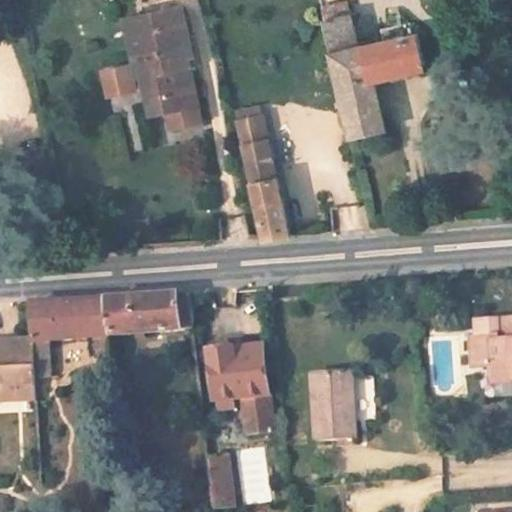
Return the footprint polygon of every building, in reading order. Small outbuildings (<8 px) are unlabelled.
[(176,127),(204,120),(190,63),(195,62),(181,4),(127,17),(141,77),(145,76),(155,114),(172,110),(176,127)] [(377,82),(440,66),(434,42),(372,58),(361,17),(329,24),(358,135),(359,141),(389,131),(377,82)] [(290,237),(267,144),(240,149),(263,239),(290,237)] [(190,333),(184,295),(153,298),(107,302),(112,342),(190,333)] [(112,342),(107,302),(71,305),(27,308),(29,339),(33,389),(52,389),(50,347),(112,342)] [(511,318),(505,319),(507,336),(486,337),(487,368),(500,367),(501,384),(511,383),(511,318)] [(487,368),(486,337),(478,337),(480,369),(487,368)] [(33,389),(29,339),(0,340),(0,405),(34,404),(33,389)] [(264,397),(258,348),(202,354),(208,403),(236,400),(264,397)] [(358,435),(349,367),(311,372),(319,441),(358,435)] [(264,397),(236,400),(240,437),(268,432),(264,397)] [(228,507),(221,460),(205,462),(213,510),(228,507)]
